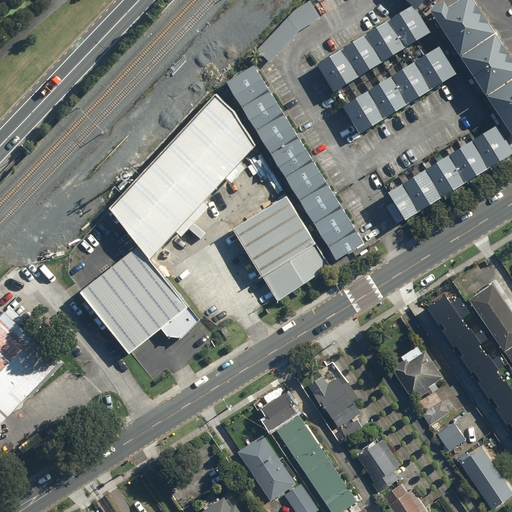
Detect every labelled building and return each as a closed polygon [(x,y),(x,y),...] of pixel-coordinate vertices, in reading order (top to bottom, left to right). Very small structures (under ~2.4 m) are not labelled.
[(324,17),(312,0),(288,19),(260,49),(273,61),(302,30),(324,17)] [(417,0),(428,10),(437,0),(417,0)] [(459,0),(439,13),(511,126),(511,43),(484,0),(459,0)] [(438,31),(422,6),(327,67),(343,92),(438,31)] [(462,72),(446,47),(350,108),(367,133),(462,72)] [(347,260),(373,244),(264,68),(237,84),(347,260)] [(226,91),(119,204),(160,262),(264,147),(243,110),(226,91)] [(511,156),(511,139),(504,126),(396,195),(412,220),(511,156)] [(294,196),(239,232),(284,300),(339,265),(294,196)] [(203,324),(143,248),(87,291),(134,351),(167,325),(180,342),(203,324)] [(511,303),(496,280),(472,296),(511,355),(511,303)] [(447,286),(411,310),(511,457),(511,396),(511,395),(511,389),(509,392),(493,369),(504,366),(500,356),(491,360),(478,342),(484,337),(480,331),(473,336),(460,318),(471,310),(460,295),(455,298),(447,286)] [(0,313),(0,420),(53,361),(0,313)] [(405,359),(394,367),(415,398),(421,394),(422,396),(433,389),(435,391),(442,387),(438,382),(446,376),(428,349),(424,352),(420,345),(403,356),(405,359)] [(325,373),(310,384),(339,427),(362,411),(356,401),(363,396),(352,379),(347,383),(341,375),(331,381),(325,373)] [(441,427),(437,421),(451,412),(444,400),(424,412),(432,424),(436,431),(441,427)] [(365,511),(301,416),(277,432),(331,511),(365,511)] [(456,421),(438,433),(450,451),(468,439),(456,421)] [(298,484),(263,435),(237,453),(272,502),(298,484)] [(431,511),(414,487),(409,491),(395,470),(404,464),(385,437),(379,441),(377,438),(361,449),(363,451),(358,455),(376,481),(374,483),(381,492),(383,491),(397,511),(431,511)] [(511,495),(511,485),(484,447),(473,455),(469,449),(457,458),(494,509),(511,495)] [(239,511),(227,493),(199,510),(199,511),(239,511)]
